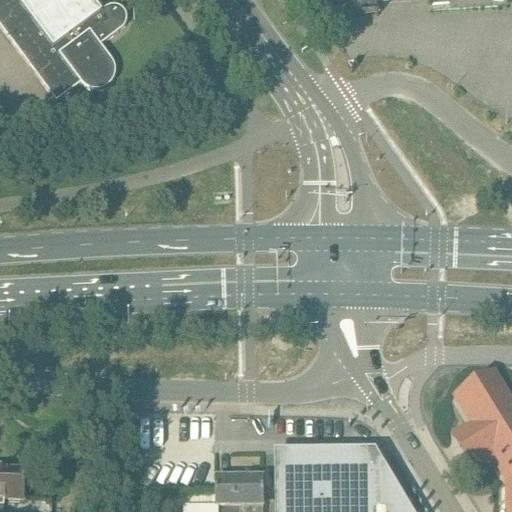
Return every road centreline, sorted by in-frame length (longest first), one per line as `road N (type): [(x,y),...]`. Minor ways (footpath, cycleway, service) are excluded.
road 1 (unclassified): [(369,382),(247,393),(0,376)]
road 2 (unclassified): [(316,118),(116,186),(0,204)]
road 3 (primary): [(0,312),(321,300)]
road 4 (primary): [(319,231),(0,245)]
road 5 (residential): [(511,167),(419,90),(386,87),(316,118)]
road 6 (tertiary): [(448,511),(369,382)]
road 7 (primary): [(511,238),(363,231)]
road 8 (unclassified): [(369,382),(431,357),(511,356)]
road 9 (tertiary): [(231,0),(316,118)]
road 10 (primary): [(366,301),(511,309)]
road 11 (tertiary): [(363,231),(349,144),(316,118)]
